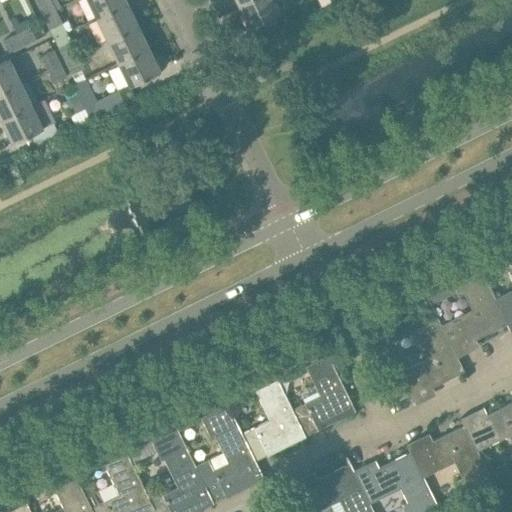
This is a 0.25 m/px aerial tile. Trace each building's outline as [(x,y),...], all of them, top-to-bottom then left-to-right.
[(43,16),(56,9),(60,7),(57,0),(40,0),(36,2),(43,16)] [(88,0),(97,17),(127,3),(126,0),(88,0)] [(273,0),(247,0),(239,4),(251,27),(280,13),(273,0)] [(139,25),(127,3),(97,17),(108,40),(139,25)] [(63,22),(56,9),(43,16),(54,38),(73,28),(69,19),(63,22)] [(120,63),(150,48),(139,25),(108,40),(120,63)] [(30,26),(16,33),(23,46),(36,39),(30,26)] [(23,46),(16,33),(3,40),(9,52),(23,46)] [(59,47),(65,61),(79,55),(72,41),(59,47)] [(150,48),(120,63),(131,86),(161,71),(150,48)] [(60,63),(53,49),(41,55),(48,69),(60,63)] [(79,55),(65,61),(72,74),(85,68),(79,55)] [(0,92),(21,82),(9,59),(0,63),(0,92)] [(67,77),(60,63),(48,69),(54,83),(67,77)] [(78,93),(77,94),(78,94),(85,109),(90,118),(134,97),(128,84),(98,99),(87,79),(76,84),(76,85),(74,86),(78,93)] [(0,115),(2,120),(32,105),(21,82),(0,92),(0,115)] [(73,115),(85,109),(78,94),(66,100),(73,115)] [(32,105),(2,120),(14,143),(15,143),(15,142),(33,133),(43,128),(32,105)] [(511,288),(495,297),(508,324),(511,331),(511,330),(511,253),(506,256),(511,267),(511,288)] [(508,324),(495,297),(481,269),(453,282),(458,294),(467,289),(478,311),(465,317),(463,313),(441,323),(454,350),(508,324)] [(454,350),(441,323),(438,316),(409,330),(415,342),(424,338),(435,360),(422,366),(420,361),(406,368),(402,360),(393,365),(413,406),(414,405),(405,385),(417,380),(423,392),(464,372),(467,379),(468,379),(454,350)] [(320,394),(292,407),(291,407),(306,436),(356,411),(328,354),(306,365),(320,394)] [(269,419),(242,433),(255,461),(256,461),(306,436),(291,407),(292,407),(278,378),(255,389),(269,419)] [(511,401),(477,419),(465,425),(471,437),(477,450),(500,439),(497,434),(510,428),(511,432),(511,452),(511,454),(511,456),(511,401)] [(201,417),(211,436),(216,433),(225,451),(196,465),(215,503),(264,479),(256,461),(255,461),(242,433),(237,421),(236,422),(227,404),(201,417)] [(408,444),(424,476),(447,465),(444,460),(456,454),(466,476),(456,480),(463,493),(491,479),(477,450),(471,437),(465,425),(421,446),(418,439),(408,444)] [(196,465),(187,446),(186,446),(177,429),(151,441),(160,459),(165,457),(180,486),(163,494),(158,483),(145,489),(151,500),(150,500),(155,510),(154,511),(196,511),(215,503),(196,465)] [(354,470),(370,503),(392,492),(389,487),(402,481),(412,502),(403,506),(405,511),(423,511),(438,505),(424,476),(408,444),(407,444),(410,451),(370,471),(366,464),(354,470)] [(145,489),(133,463),(127,452),(104,463),(119,494),(91,507),(93,511),(106,511),(109,511),(150,511),(154,510),(154,511),(155,510),(150,500),(151,500),(145,489)] [(292,483),(306,511),(315,511),(331,504),(329,499),(341,493),(350,511),(374,511),(370,503),(354,470),(350,463),(309,484),(305,476),(292,483)] [(93,511),(91,507),(77,477),(54,488),(66,511),(93,511)] [(30,511),(26,502),(5,511),(30,511)]
